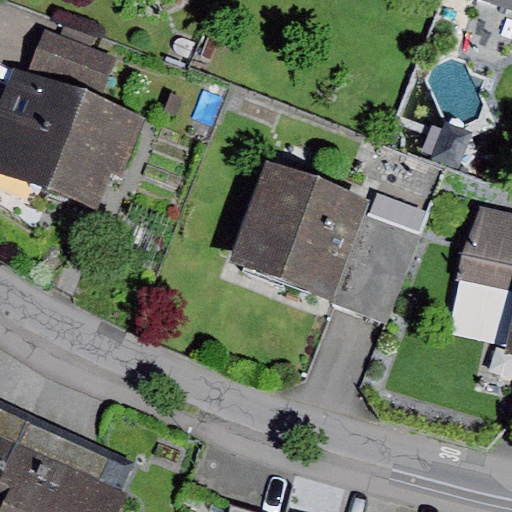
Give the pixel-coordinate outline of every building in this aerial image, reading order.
[(511,0),(465,0),(511,15),(511,0)] [(45,31),(27,75),(98,103),(116,59),(45,31)] [(27,75),(13,69),(0,103),(0,169),(96,206),(110,171),(124,176),(146,120),(98,103),(27,75)] [(369,204),(268,165),(229,266),(330,304),(365,213),(369,204)] [(420,234),(365,213),(330,304),(385,325),(420,234)] [(511,225),(474,217),(459,289),(511,301),(498,363),(511,366),(511,225)] [(0,484),(29,422),(0,408),(0,484)] [(128,469),(29,422),(0,484),(0,511),(123,511),(129,500),(116,494),(128,469)]
